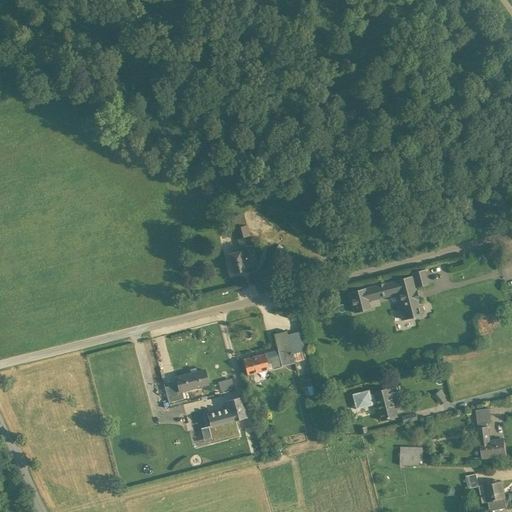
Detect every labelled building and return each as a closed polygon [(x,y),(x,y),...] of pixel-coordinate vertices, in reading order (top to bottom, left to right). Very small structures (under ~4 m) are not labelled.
[(233,225),(241,225),(240,215),(232,215),(233,225)] [(247,225),(233,229),(236,239),(241,238),(249,236),(247,225)] [(249,236),(241,238),(245,251),(229,255),(234,273),(244,270),(243,268),(257,265),(249,236)] [(424,273),(411,277),(414,291),(428,287),(424,273)] [(411,277),(391,282),(395,295),(402,323),(422,318),(414,291),(411,277)] [(391,282),(376,285),(379,297),(379,299),(395,295),(391,282)] [(376,285),(349,293),(354,313),(370,309),(367,300),(379,297),(376,285)] [(294,363),(286,331),(274,335),(282,366),(294,363)] [(265,354),(243,360),(247,376),(269,370),(265,354)] [(204,370),(174,378),(176,385),(178,393),(182,392),(208,385),(204,370)] [(230,378),(217,381),(219,392),(232,389),(230,378)] [(176,385),(165,388),(169,403),(184,399),(182,392),(178,393),(176,385)] [(403,385),(375,392),(382,421),(398,417),(393,397),(405,394),(403,385)] [(356,408),(372,404),(368,389),(352,393),(356,408)] [(447,401),(439,392),(434,396),(442,405),(447,401)] [(241,397),(225,401),(227,408),(207,413),(210,426),(208,426),(211,439),(219,436),(219,434),(228,432),(228,434),(238,431),(235,420),(246,417),(241,397)] [(490,409),(476,411),(478,425),(487,424),(492,423),(490,409)] [(416,414),(403,417),(405,423),(418,420),(416,414)] [(487,424),(478,425),(480,439),(489,438),(488,427),(487,424)] [(504,440),(490,442),(489,438),(480,439),(482,458),(507,455),(504,440)] [(423,448),(401,448),(400,466),(422,466),(423,448)] [(477,474),(466,476),(469,489),(479,487),(477,474)] [(502,482),(485,485),(488,503),(490,511),(507,508),(505,499),(502,482)]
